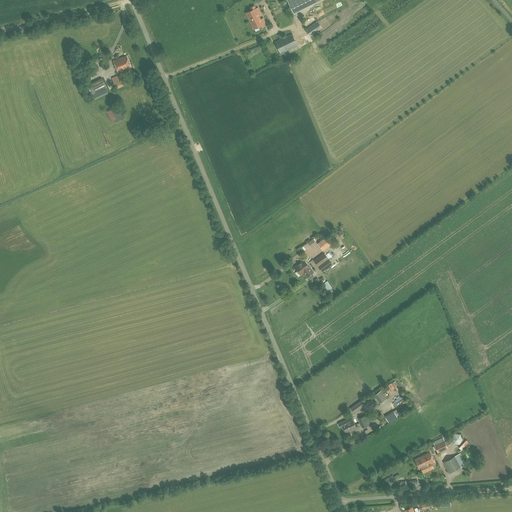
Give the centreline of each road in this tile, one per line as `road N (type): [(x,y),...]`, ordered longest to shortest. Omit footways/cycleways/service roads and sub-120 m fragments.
road 1 (unclassified): [(339,501),(132,1)]
road 2 (track): [(132,1),(0,29)]
road 3 (unclassified): [(339,501),(462,492)]
